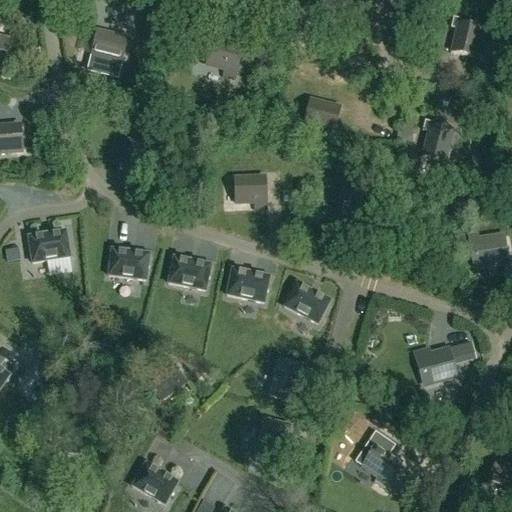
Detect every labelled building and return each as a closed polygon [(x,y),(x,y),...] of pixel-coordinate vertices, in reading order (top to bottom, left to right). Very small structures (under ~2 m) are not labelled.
[(343,35),(344,29),(344,28),(349,30),(353,13),(348,12),(350,6),(324,0),(320,0),(315,22),(333,27),(331,32),(343,35)] [(474,60),(481,30),(459,25),(460,20),(453,19),(450,29),(455,31),(450,55),(474,60)] [(120,70),(127,40),(97,34),(92,57),(110,61),(108,67),(120,70)] [(235,80),(241,51),(212,44),(207,68),(224,72),(223,77),(235,80)] [(331,139),(339,110),(310,103),(304,126),(322,130),(320,136),(331,139)] [(445,164),(452,133),(430,128),(431,124),(424,122),(421,133),(427,134),(421,158),(445,164)] [(0,155),(21,154),(19,127),(0,128),(0,155)] [(130,170),(161,167),(159,141),(127,143),(130,170)] [(266,209),(265,180),(235,181),(236,205),(254,204),(255,210),(266,209)] [(374,203),(350,197),(349,202),(347,201),(346,205),(343,204),(340,215),(346,216),(340,240),(364,246),(374,203)] [(69,259),(65,233),(28,239),(32,265),(69,259)] [(478,241),(477,236),(467,238),(468,244),(472,243),(477,270),(507,265),(502,237),(478,241)] [(146,282),(149,256),(111,251),(108,278),(146,282)] [(205,293),(210,266),(173,259),(168,285),(205,293)] [(234,272),(234,313),(260,313),(259,272),(234,272)] [(295,289),(295,322),(316,322),(315,289),(295,289)] [(89,366),(116,349),(107,334),(80,351),(89,366)] [(451,345),(458,368),(472,364),(471,359),(466,341),(451,345)] [(455,378),(447,350),(424,357),(422,352),(413,355),(414,361),(418,360),(426,386),(455,378)] [(158,401),(184,383),(174,368),(148,387),(158,401)] [(301,369),(276,370),(277,403),(301,404),(301,369)] [(0,390),(10,377),(0,370),(0,390)] [(97,434),(98,427),(85,424),(68,422),(63,454),(79,456),(83,431),(97,434)] [(280,423),(256,447),(268,459),(292,435),(280,423)] [(382,490),(400,465),(375,448),(361,468),(376,478),(373,483),(382,490)] [(511,503),(511,470),(496,464),(487,486),(504,493),(501,499),(511,503)] [(178,484),(145,465),(132,489),(164,507),(178,484)]
